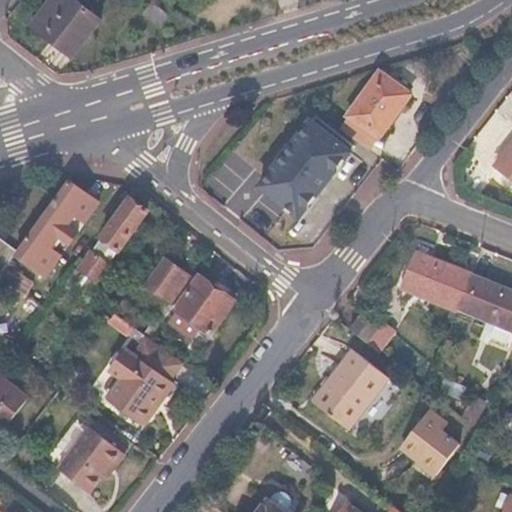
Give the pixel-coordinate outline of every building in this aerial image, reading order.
[(100,21),(71,0),(51,0),(33,25),(72,56),(100,21)] [(412,94),(381,71),(349,116),(380,138),(412,94)] [(360,150),(315,116),(258,185),(305,219),(360,150)] [(501,158),(494,167),(511,180),(511,147),(503,159),(501,158)] [(83,192),(71,183),(57,201),(45,218),(58,227),(60,224),(70,210),(83,192)] [(148,211),(131,198),(102,239),(119,251),(148,211)] [(77,215),(70,210),(60,224),(66,229),(77,215)] [(36,240),(31,236),(27,241),(33,245),(36,240)] [(0,275),(18,251),(0,238),(0,275)] [(102,239),(94,251),(111,263),(119,251),(102,239)] [(111,263),(94,251),(81,268),(98,281),(111,263)] [(413,252),(401,284),(459,307),(498,323),(494,334),(511,341),(511,339),(511,293),(471,278),(423,259),(424,256),(413,252)] [(66,269),(49,256),(31,280),(33,282),(26,291),(40,301),(47,292),(49,293),(66,269)] [(194,278),(166,258),(146,285),(175,306),(194,278)] [(236,301),(200,275),(174,308),(178,311),(170,323),(193,339),(201,328),(211,335),(236,301)] [(381,329),(363,315),(352,331),(369,344),(381,329)] [(110,371),(122,381),(107,401),(139,426),(157,402),(161,406),(175,387),(171,384),(185,364),(159,345),(144,364),(126,350),(110,371)] [(390,380),(355,351),(313,401),(348,431),(390,380)] [(28,399),(0,377),(0,425),(5,429),(28,399)] [(161,406),(157,402),(139,426),(143,429),(161,406)] [(437,411),(432,407),(403,443),(409,447),(437,411)] [(451,421),(437,411),(409,447),(422,457),(418,462),(436,475),(461,442),(444,430),(451,421)] [(127,455),(93,430),(62,469),(93,494),(104,478),(113,467),(116,470),(127,455)] [(116,470),(113,467),(104,478),(108,481),(116,470)] [(491,482),(462,470),(456,485),(485,498),(491,482)] [(279,492),(275,494),(260,511),(285,511),(289,508),(290,503),(290,498),(288,496),(286,494),(283,493),(279,492)] [(359,511),(361,509),(350,501),(341,511),(359,511)]
